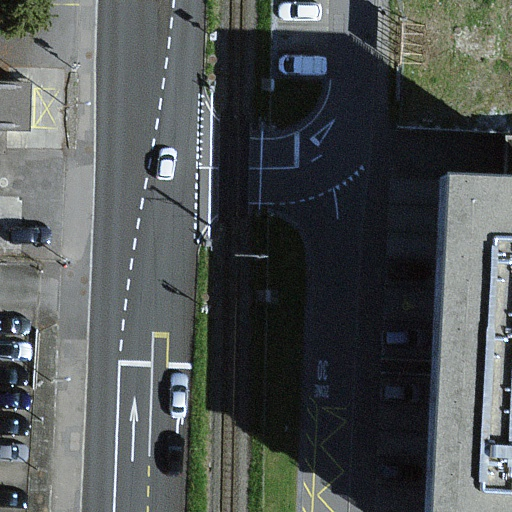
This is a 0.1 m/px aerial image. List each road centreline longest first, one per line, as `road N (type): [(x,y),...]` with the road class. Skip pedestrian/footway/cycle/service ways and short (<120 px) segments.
road 1 (primary): [(135,511),(153,168)]
road 2 (residential): [(330,511),(348,168)]
road 3 (residential): [(348,168),(153,168)]
road 4 (residential): [(348,168),(353,0)]
road 5 (primary): [(154,118),(180,51),(186,0)]
road 6 (primary): [(130,0),(133,66),(154,118)]
